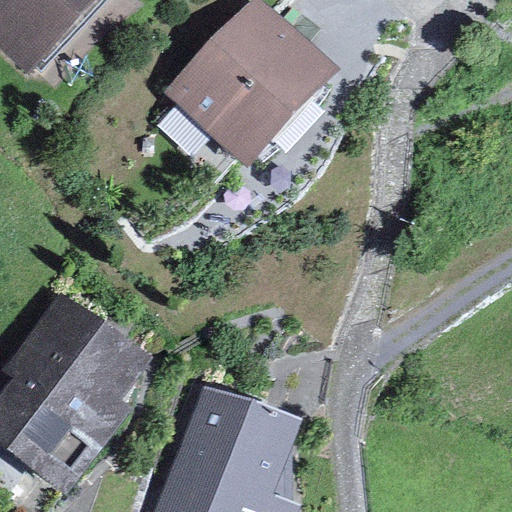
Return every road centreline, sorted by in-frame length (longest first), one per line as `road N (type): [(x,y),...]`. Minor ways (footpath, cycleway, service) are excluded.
road 1 (track): [(433,50),(399,107),(384,232),(347,383),(352,511)]
road 2 (track): [(347,383),(367,359),(511,266)]
